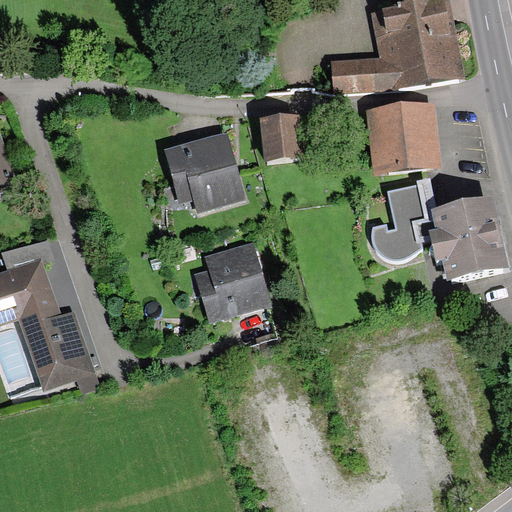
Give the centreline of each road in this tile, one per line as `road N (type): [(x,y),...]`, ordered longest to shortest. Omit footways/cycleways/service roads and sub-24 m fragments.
road 1 (residential): [(499,81),(444,96),(236,110),(46,78),(20,82)]
road 2 (residential): [(120,379),(20,82)]
